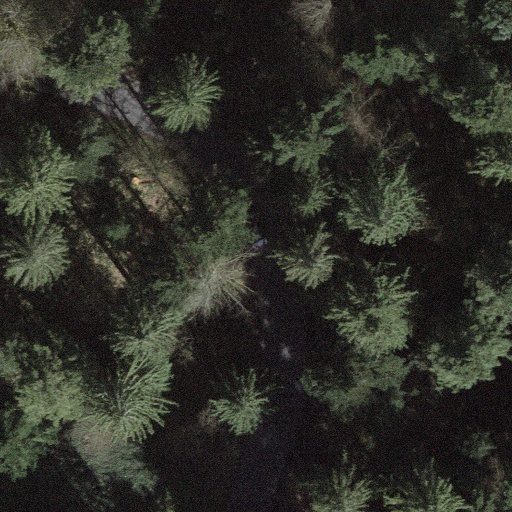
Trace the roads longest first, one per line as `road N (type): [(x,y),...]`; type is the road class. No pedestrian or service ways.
road 1 (unclassified): [(0,56),(109,84),(176,118),(231,164),(268,226),(278,299),(273,383),(256,466),(236,511)]
road 2 (track): [(208,145),(263,0)]
